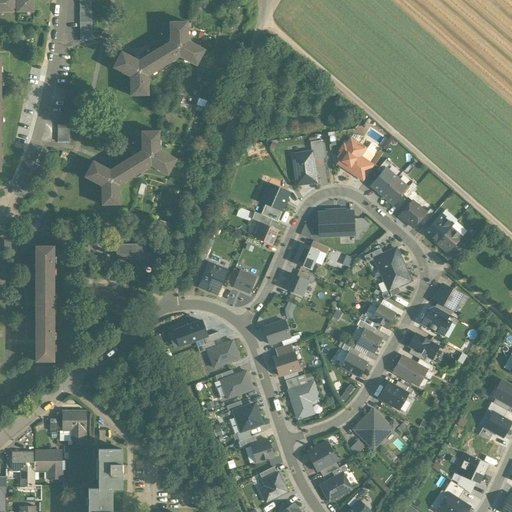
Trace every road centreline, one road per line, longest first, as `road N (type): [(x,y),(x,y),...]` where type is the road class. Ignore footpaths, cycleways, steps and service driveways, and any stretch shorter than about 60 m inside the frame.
road 1 (residential): [(284,440),(330,425),(364,398),(422,295),(425,265),(361,201),(331,192),(305,205),(270,285),(237,322)]
road 2 (track): [(260,18),(511,239)]
road 3 (unclassified): [(163,301),(205,205),(260,18)]
road 4 (residential): [(0,441),(163,301)]
road 5 (residential): [(6,206),(45,112),(60,0)]
road 6 (residential): [(237,322),(284,440)]
